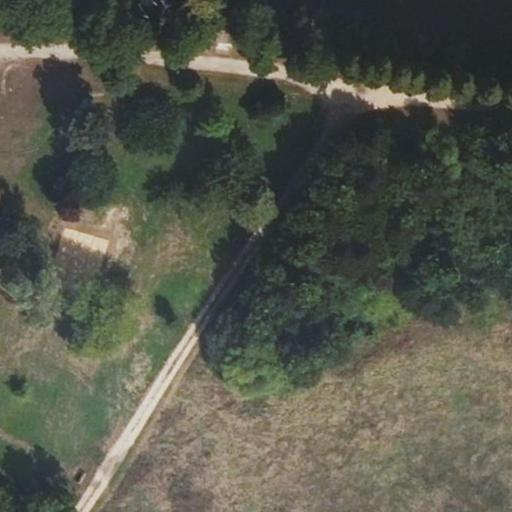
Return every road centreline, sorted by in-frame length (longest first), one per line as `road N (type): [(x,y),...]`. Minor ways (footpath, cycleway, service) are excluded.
road 1 (track): [(511,114),(341,82),(0,40)]
road 2 (track): [(341,82),(65,511)]
